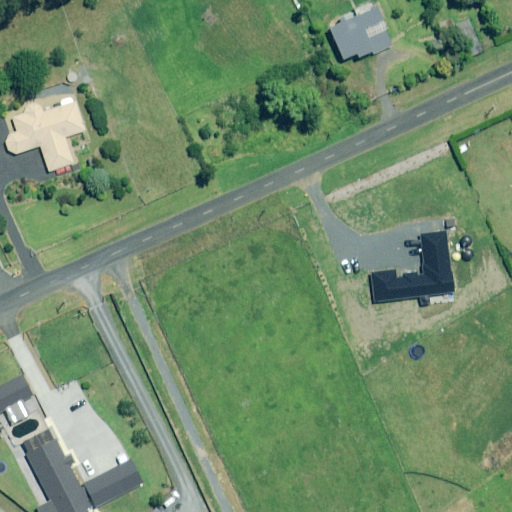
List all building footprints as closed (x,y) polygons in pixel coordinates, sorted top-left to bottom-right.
[(391,44),(376,8),(328,26),(342,60),(356,54),(358,58),(391,44)] [(13,154),(15,154),(41,146),(49,172),(74,163),(66,137),(84,131),(75,102),(42,112),(41,109),(40,107),(38,106),(37,105),(35,104),(33,104),(32,104),(30,104),(28,104),(27,105),(25,106),(24,108),(23,109),(22,111),(22,113),(22,114),(22,115),(12,118),(17,132),(9,135),(8,136),(6,137),(6,139),(5,140),(5,142),(5,144),(5,146),(5,147),(6,149),(7,150),(8,151),(10,152),(11,153),(13,154)] [(120,333),(104,342),(113,359),(130,350),(120,333)] [(66,401),(52,375),(40,381),(53,407),(66,401)] [(109,412),(100,392),(90,396),(99,416),(109,412)] [(132,433),(123,415),(105,424),(114,441),(132,433)] [(68,464),(72,462),(68,454),(64,457),(56,440),(26,455),(55,511),(84,511),(91,509),(68,464)]
